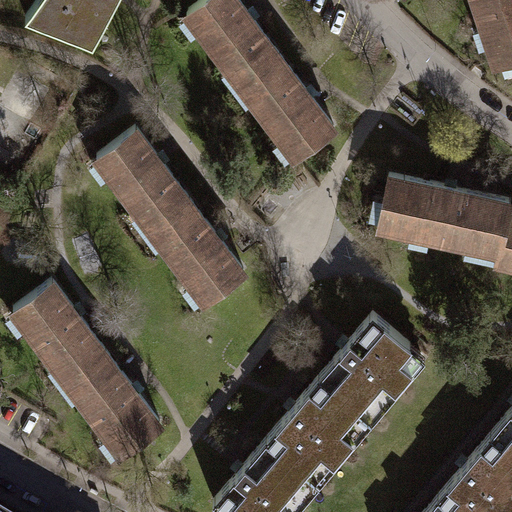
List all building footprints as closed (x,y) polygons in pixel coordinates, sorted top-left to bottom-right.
[(89,40),(109,0),(30,0),(21,14),(89,40)] [(237,80),(275,51),(236,0),(194,0),(183,9),(237,80)] [(511,54),(511,0),(472,0),(492,61),(511,54)] [(275,51),(237,80),(291,152),(330,124),(275,51)] [(147,224),(186,195),(131,123),(93,152),(147,224)] [(375,221),(495,247),(503,209),(505,210),(507,197),(386,171),(375,221)] [(240,267),(186,195),(147,224),(201,296),(240,267)] [(503,209),(495,247),(493,257),(511,260),(511,211),(505,210),(503,209)] [(53,359),(65,375),(102,347),(48,276),(9,304),(52,361),(53,359)] [(315,372),(366,415),(381,397),(368,386),(379,374),(392,385),(407,366),(395,355),(407,341),(368,309),(315,372)] [(156,420),(102,347),(65,375),(77,391),(75,392),(117,448),(156,420)] [(262,435),(313,477),(328,459),(316,448),(338,422),(350,433),(366,415),(315,372),(262,435)] [(511,399),(487,429),(511,449),(511,399)] [(511,449),(487,429),(434,492),(457,511),(495,511),(488,505),(510,479),(511,481),(511,449)] [(313,477),(262,435),(208,498),(225,511),(283,511),(287,507),(274,497),(285,484),(298,495),(313,477)] [(457,511),(434,492),(416,511),(457,511)]
